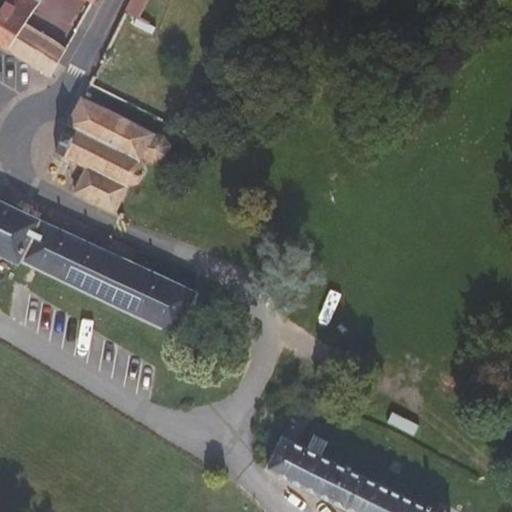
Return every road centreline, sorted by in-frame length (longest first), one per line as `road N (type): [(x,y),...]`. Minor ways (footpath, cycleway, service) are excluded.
road 1 (residential): [(215,449),(254,375),(255,326),(237,287),(40,194),(0,152)]
road 2 (residential): [(215,449),(0,324)]
road 3 (residential): [(112,0),(71,78),(0,139)]
